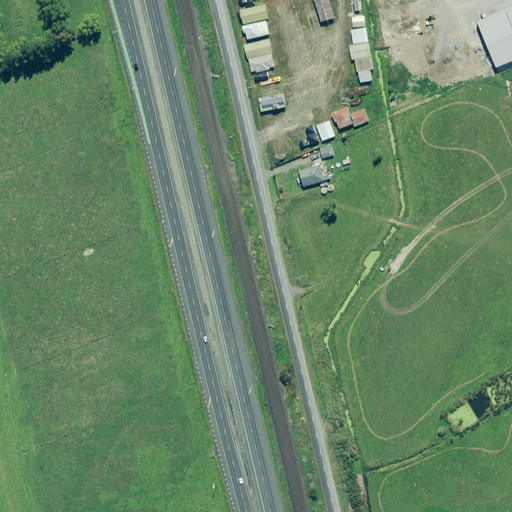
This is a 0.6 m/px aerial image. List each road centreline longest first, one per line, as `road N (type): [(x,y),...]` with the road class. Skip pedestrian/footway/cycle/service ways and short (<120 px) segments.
road 1 (motorway): [(245,511),(121,0)]
road 2 (motorway): [(152,0),(270,511)]
road 3 (unclassified): [(220,0),(336,511)]
